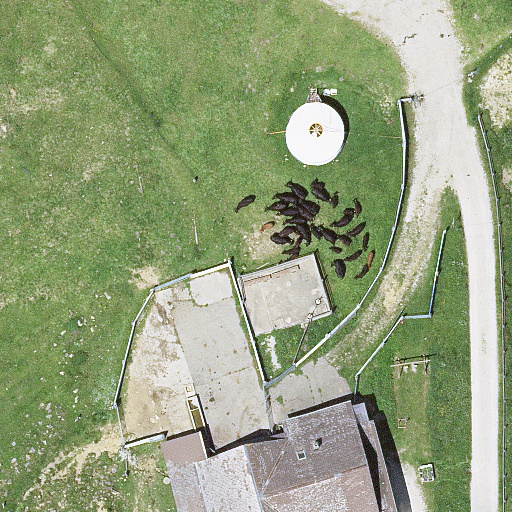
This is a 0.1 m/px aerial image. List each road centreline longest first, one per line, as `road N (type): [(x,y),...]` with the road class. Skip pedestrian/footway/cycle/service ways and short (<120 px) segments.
road 1 (track): [(153,413),(319,375),(404,270),(457,143)]
road 2 (unclassified): [(457,143),(481,254),(484,511)]
road 3 (track): [(418,0),(457,143)]
